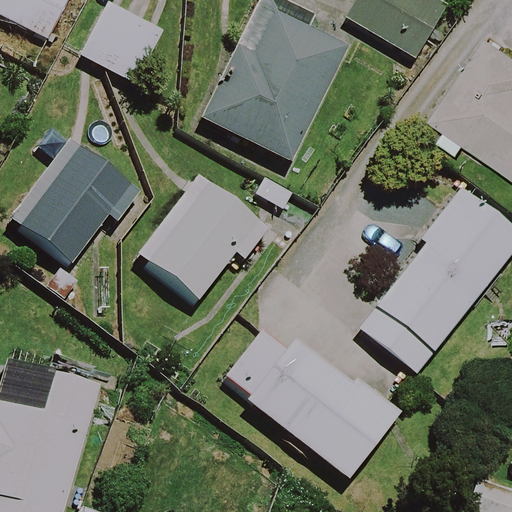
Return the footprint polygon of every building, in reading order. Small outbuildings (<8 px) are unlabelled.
[(64,0),(0,0),(0,28),(41,49),(64,0)] [(414,0),(356,0),(340,28),(407,68),(438,14),(414,0)] [(153,39),(100,13),(73,66),(126,93),(153,39)] [(341,54),(269,19),(248,63),(235,57),(199,132),(284,173),(341,54)] [(511,62),(484,43),(428,126),(440,134),(433,144),(455,159),(463,148),(511,181),(511,62)] [(131,199),(60,148),(1,230),(63,275),(99,225),(108,231),(131,199)] [(258,238),(189,186),(129,266),(189,311),(226,262),(235,269),(258,238)] [(511,248),(511,246),(453,201),(349,337),(409,384),(511,248)] [(277,361),(250,341),(212,394),(342,488),(388,425),(285,350),(277,361)] [(55,511),(90,398),(1,371),(0,375),(0,511),(55,511)] [(511,511),(511,495),(475,484),(466,511),(511,511)]
